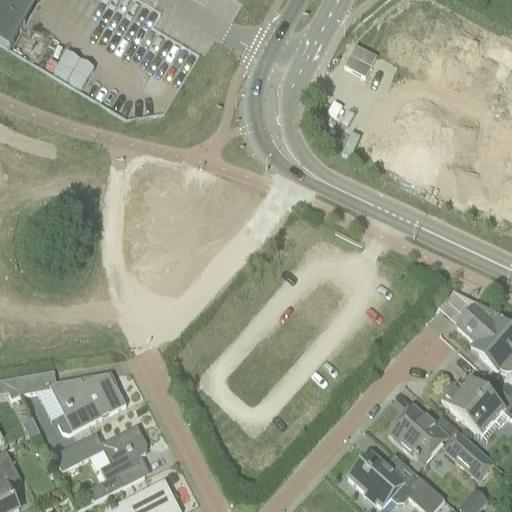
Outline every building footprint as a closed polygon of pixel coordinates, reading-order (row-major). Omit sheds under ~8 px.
[(0,0),(0,48),(9,54),(40,0),(0,0)] [(511,327),(476,309),(456,331),(473,347),(469,352),(496,376),(499,373),(499,374),(500,375),(501,375),(502,376),(503,376),(504,376),(505,376),(506,376),(507,376),(508,376),(509,376),(510,376),(511,375),(511,327)] [(79,384),(55,389),(53,377),(13,384),(21,400),(48,396),(49,395),(62,421),(58,423),(56,429),(61,439),(67,440),(125,411),(115,391),(114,392),(108,380),(96,382),(82,389),(79,384)] [(13,384),(0,386),(6,399),(10,406),(21,400),(13,384)] [(456,388),(440,406),(455,419),(474,437),(480,442),(493,427),(498,431),(506,422),(511,427),(511,405),(506,401),(502,397),(494,406),(476,390),(470,384),(462,393),(456,388)] [(446,444),(426,425),(411,412),(387,439),(423,471),(446,444)] [(145,450),(144,449),(136,432),(100,450),(95,440),(52,462),(61,478),(102,457),(109,470),(99,475),(105,487),(87,497),(93,508),(143,482),(136,469),(136,462),(138,462),(140,462),(141,461),(142,460),(143,459),(144,458),(145,456),(145,455),(146,453),(145,452),(145,450)] [(477,486),(492,470),(458,440),(444,456),(477,486)] [(0,511),(16,511),(8,496),(18,491),(20,486),(5,456),(0,458),(0,511)] [(408,492),(384,471),(370,458),(358,471),(357,470),(351,475),(353,477),(347,484),(364,499),(363,501),(374,511),(375,509),(378,511),(383,511),(390,504),(398,511),(399,511),(407,503),(416,511),(438,511),(444,506),(417,482),(408,492)] [(176,511),(163,486),(114,511),(113,510),(109,511),(176,511)] [(53,494),(51,500),(53,504),(61,500),(57,493),(53,494)]
